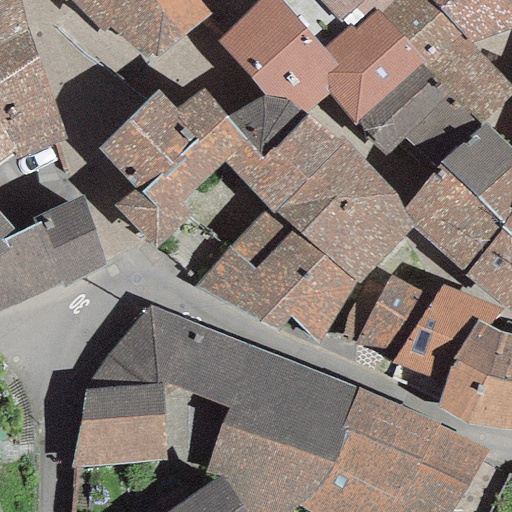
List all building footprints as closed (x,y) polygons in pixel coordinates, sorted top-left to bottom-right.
[(17,0),(0,0),(0,49),(27,34),(17,0)] [(69,0),(103,32),(107,27),(144,59),(149,53),(155,58),(209,15),(197,0),(69,0)] [(317,0),(258,0),(216,42),(263,95),(284,98),(291,102),(304,113),(327,93),(325,74),(336,65),(321,48),(312,37),(333,19),(317,0)] [(317,0),(333,19),(344,29),(350,25),(353,29),(373,9),(377,15),(392,0),(317,0)] [(511,86),(471,45),(425,0),(392,0),(377,15),(420,66),(475,123),(511,92),(511,86)] [(511,29),(511,0),(425,0),(471,45),(509,32),(511,29)] [(327,93),(354,124),(420,66),(377,15),(373,9),(353,29),(350,25),(344,29),(321,48),(336,65),(325,74),(327,93)] [(66,139),(27,34),(0,49),(0,132),(12,153),(16,161),(66,139)] [(475,123),(420,66),(354,124),(384,157),(404,138),(430,163),(475,123)] [(157,91),(96,149),(132,189),(112,206),(155,249),(190,215),(178,204),(223,162),(246,141),(225,117),(202,89),(174,109),(157,91)] [(289,104),(261,98),(225,117),(246,141),(261,158),(305,117),(289,104)] [(307,115),(305,117),(261,158),(246,141),(223,162),(267,208),(272,213),(343,144),(307,115)] [(473,197),(508,168),(511,164),(511,151),(484,125),(439,164),(473,197)] [(0,161),(12,153),(0,132),(0,161)] [(396,197),(343,144),(272,213),(357,284),(410,230),(396,197)] [(412,228),(459,271),(498,230),(502,226),(473,197),(439,164),(426,180),(403,208),(412,228)] [(511,164),(508,168),(473,197),(502,226),(498,230),(500,231),(463,275),(503,306),(511,314),(511,164)] [(0,216),(0,310),(58,282),(63,289),(105,266),(78,195),(8,225),(0,216)] [(316,343),(357,284),(272,213),(267,208),(229,248),(226,244),(192,287),(276,332),(289,317),(316,343)] [(432,299),(389,275),(381,289),(373,304),(414,327),(432,299)] [(373,304),(381,289),(366,282),(346,315),(341,339),(353,342),(373,304)] [(441,285),(432,299),(414,327),(461,347),(477,319),(485,326),(501,310),(441,285)] [(414,327),(373,304),(353,342),(391,363),(414,327)] [(354,389),(148,305),(83,387),(70,467),(164,460),(163,385),(227,407),(204,472),(211,476),(219,480),(244,511),(295,511),(304,505),(316,496),(341,445),(340,432),(354,389)] [(511,334),(485,326),(477,319),(461,347),(451,358),(438,400),(436,409),(467,425),(511,432),(511,334)] [(414,327),(391,363),(395,364),(389,381),(438,400),(451,358),(461,347),(414,327)] [(354,389),(340,432),(463,489),(485,451),(354,389)] [(448,511),(463,489),(340,432),(341,445),(316,496),(304,505),(315,511),(448,511)] [(244,511),(219,480),(211,476),(163,511),(244,511)]
